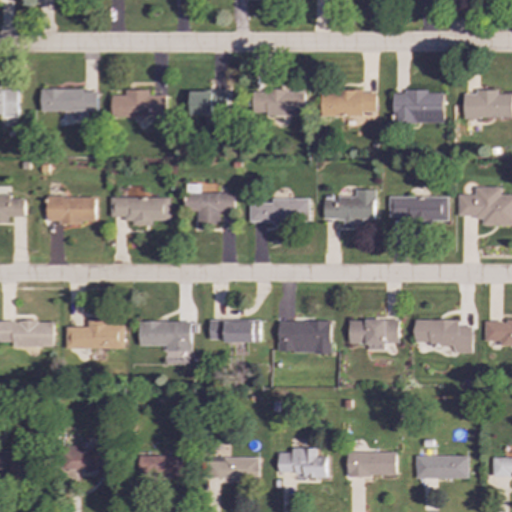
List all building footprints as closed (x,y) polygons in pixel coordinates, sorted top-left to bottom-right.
[(98,111),(97,89),(41,90),(42,112),(98,111)] [(166,117),(166,94),(149,94),(149,90),(125,90),(125,95),(111,95),(112,117),(166,117)] [(190,115),(227,115),(227,91),(191,90),(190,115)] [(376,112),(376,90),(320,91),(321,117),(362,116),(362,112),(376,112)] [(511,118),(511,93),(499,93),(499,90),(475,90),(475,93),(463,93),(463,118),(511,118)] [(0,115),(19,115),(18,91),(0,91),(0,115)] [(305,91),(250,91),(250,112),(265,113),(265,116),(305,116),(305,91)] [(443,92),(393,91),(392,123),(443,123),(443,92)] [(511,194),(501,194),(501,187),(474,186),(474,194),(457,194),(457,216),(482,217),(482,225),(511,225),(511,194)] [(323,219),(343,219),(343,222),(375,222),(374,190),(355,190),(355,198),(323,198),(323,219)] [(234,193),(184,192),(183,212),(196,212),(196,224),(219,225),(219,211),(234,212),(234,193)] [(0,220),(7,220),(7,216),(24,216),(24,198),(11,198),(11,194),(0,194),(0,220)] [(94,196),(47,197),(47,223),(95,222),(94,196)] [(131,225),(151,226),(151,221),(169,221),(169,198),(110,196),(109,218),(131,218),(131,225)] [(448,197),(388,197),(388,219),(448,220),(448,197)] [(308,199),(271,198),(271,203),(249,203),(248,222),(308,223),(308,199)] [(276,352),(330,353),(330,320),(277,319),(276,352)] [(123,325),(106,325),(106,320),(86,320),(86,327),(65,326),(65,349),(123,349),(123,325)] [(259,321),(209,320),(208,341),(259,342),(259,321)] [(348,344),(366,344),(366,350),(384,350),(384,343),(398,343),(398,320),(348,320),(348,344)] [(458,320),(413,320),(413,342),(430,342),(430,346),(452,346),(452,353),(471,353),(471,326),(458,326),(458,320)] [(52,348),(53,321),(0,321),(0,342),(12,342),(12,348),(52,348)] [(138,346),(165,345),(165,351),(190,351),(190,321),(138,322),(138,346)] [(511,346),(511,321),(484,321),(484,340),(500,340),(500,346),(511,346)] [(114,451),(81,450),(81,446),(64,445),(63,470),(96,471),(96,477),(113,478),(114,451)] [(327,478),(327,457),(317,457),(317,448),(292,448),(292,452),(279,452),(279,472),(294,472),(294,477),(327,478)] [(37,458),(13,459),(13,451),(0,451),(0,471),(12,471),(12,478),(37,478),(37,458)] [(397,476),(396,451),(347,452),(348,476),(397,476)] [(468,478),(468,455),(415,456),(415,479),(468,478)] [(188,456),(139,456),(139,477),(187,478),(188,456)] [(511,457),(492,457),(492,476),(511,476),(511,478),(511,457)] [(259,459),(214,458),(214,478),(259,479),(259,459)]
